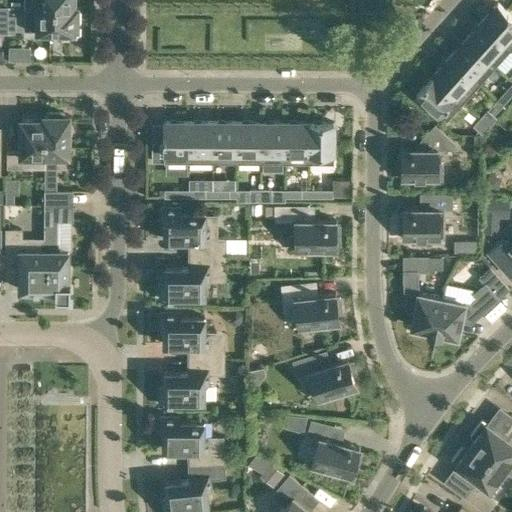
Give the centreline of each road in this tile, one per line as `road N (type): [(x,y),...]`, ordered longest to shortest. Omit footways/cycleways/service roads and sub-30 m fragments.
road 1 (residential): [(435,410),(396,373),(373,319),(374,89)]
road 2 (residential): [(92,348),(118,290),(126,89)]
road 3 (residential): [(126,89),(374,89)]
road 4 (residential): [(112,511),(109,386),(92,348)]
road 5 (residential): [(126,89),(0,87)]
